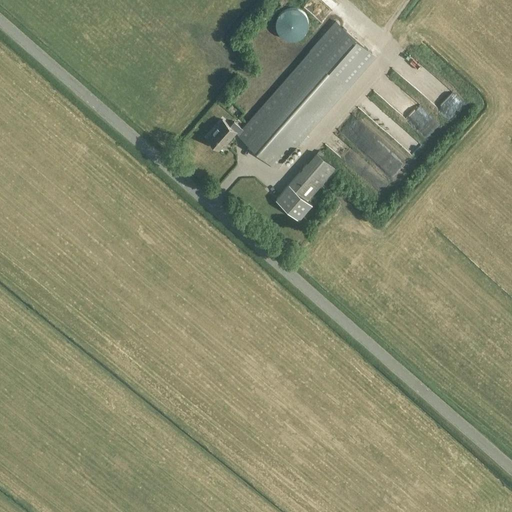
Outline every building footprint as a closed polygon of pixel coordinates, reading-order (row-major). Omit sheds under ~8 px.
[(306,32),(308,24),(307,16),(302,10),(294,8),(286,8),(280,13),(276,20),(276,28),(279,35),(286,39),(294,40),(301,38),(306,32)] [(336,21),(242,128),(234,122),(230,126),(222,119),(206,137),(219,149),(224,142),(226,143),(236,132),(277,169),(375,56),(336,21)] [(335,147),(343,140),(337,133),(329,141),(335,147)] [(406,145),(414,152),(423,143),(414,135),(406,145)] [(307,200),(335,169),(317,153),(276,200),(299,220),(312,205),(307,200)]
